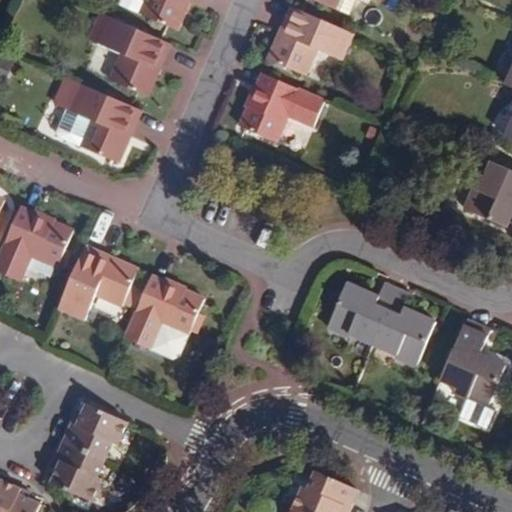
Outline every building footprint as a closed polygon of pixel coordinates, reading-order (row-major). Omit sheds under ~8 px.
[(124,0),(120,10),(139,17),(146,0),(124,0)] [(146,0),(139,17),(151,22),(174,32),(184,10),(181,9),(185,0),(146,0)] [(310,0),(337,11),(341,0),(310,0)] [(373,6),(374,0),(341,0),(337,11),(353,17),(360,0),(373,6)] [(360,35),(297,10),(284,39),(281,37),(271,62),(309,78),(321,51),(347,62),(360,35)] [(153,76),(166,45),(105,20),(94,47),(122,59),(111,83),(147,98),(156,77),(153,76)] [(242,127),(280,143),(291,117),(318,129),(331,102),(265,74),(260,87),(263,88),(255,106),(252,105),(242,127)] [(78,85),(76,89),(68,86),(59,108),(94,123),(84,147),(120,163),(129,142),(125,141),(139,110),(78,85)] [(511,169),(495,162),(489,177),(482,174),(468,208),(510,226),(511,220),(511,169)] [(37,255),(60,265),(63,266),(65,261),(69,251),(77,254),(80,247),(73,243),(78,231),(59,222),(57,225),(50,222),(40,218),(41,216),(24,208),(0,264),(0,271),(25,283),(31,268),(37,255)] [(60,217),(54,215),(50,222),(57,225),(59,222),(60,217)] [(134,307),(139,296),(132,293),(137,283),(142,270),(122,262),(120,265),(86,250),(61,308),(90,321),(101,297),(125,307),(127,304),(134,307)] [(73,264),(77,254),(69,251),(65,261),(73,264)] [(55,279),(60,265),(37,255),(31,268),(55,279)] [(168,282),(154,276),(128,338),(178,360),(183,356),(193,333),(197,323),(205,327),(209,317),(202,314),(208,299),(186,290),(185,293),(167,286),(168,282)] [(139,296),(143,286),(137,283),(132,293),(139,296)] [(375,342),(398,288),(386,283),(380,298),(350,285),(331,329),(353,338),(355,333),(375,342)] [(398,288),(375,342),(400,353),(397,358),(419,367),(438,322),(408,309),(413,295),(398,288)] [(492,330),(468,319),(441,379),(459,386),(456,392),(490,406),(508,364),(482,353),(492,330)] [(193,333),(201,337),(205,327),(197,323),(193,333)] [(83,402),(64,442),(99,458),(107,442),(113,444),(124,421),(83,402)] [(99,458),(64,442),(52,470),(56,471),(51,482),(88,499),(98,477),(92,474),(99,458)] [(299,487),(290,509),(296,511),(345,511),(355,488),(313,470),(304,490),(299,487)] [(4,481),(0,489),(0,511),(36,511),(40,503),(30,498),(31,494),(4,481)]
